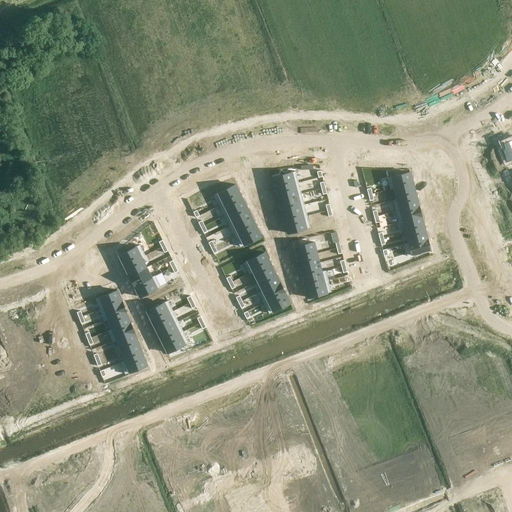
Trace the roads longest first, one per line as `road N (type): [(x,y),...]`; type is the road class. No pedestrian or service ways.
road 1 (residential): [(0,478),(477,291)]
road 2 (residential): [(0,285),(70,255),(175,176),(253,146)]
road 3 (residential): [(253,146),(423,142),(446,134)]
road 4 (residential): [(231,57),(233,38),(345,52)]
road 5 (residential): [(240,511),(226,478),(264,463),(283,511)]
road 6 (residential): [(477,291),(452,223),(463,177)]
